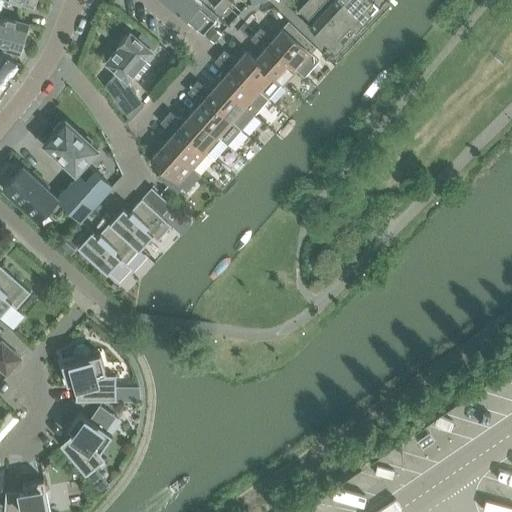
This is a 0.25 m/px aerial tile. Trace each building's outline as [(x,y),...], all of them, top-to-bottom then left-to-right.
[(198,0),(165,0),(214,42),(228,25),(198,0)] [(213,0),(210,3),(220,12),(230,1),(228,0),(213,0)] [(307,0),(298,10),(309,20),(319,8),(309,0),(307,0)] [(309,0),(319,8),(326,0),(309,0)] [(341,0),(334,0),(324,12),(351,36),(365,20),(341,0)] [(378,5),(373,0),(341,0),(365,20),(378,5)] [(310,28),(337,52),(351,36),(324,12),(310,28)] [(18,53),(27,23),(0,14),(0,41),(5,43),(3,48),(18,53)] [(284,28),(270,44),(298,69),(306,76),(320,60),(312,53),(311,53),(316,47),(289,22),(284,28)] [(269,37),(269,33),(262,28),(258,33),(266,40),(269,37)] [(119,46),(105,61),(125,79),(126,80),(127,81),(137,70),(141,74),(150,64),(146,59),(153,51),(152,50),(157,45),(141,31),(136,37),(129,31),(117,44),(119,46)] [(253,38),(259,44),(263,43),(266,40),(258,33),(253,38)] [(257,58),(256,59),(275,76),(275,77),(284,85),(298,69),(270,44),(257,58)] [(233,59),(232,55),(226,49),(221,55),(230,62),(233,59)] [(0,82),(15,61),(0,50),(0,82)] [(248,50),(234,66),(262,91),(269,97),(272,101),(285,87),(284,85),(275,77),(275,76),(256,59),(257,58),(248,50)] [(216,60),(222,66),(227,66),(230,62),(221,55),(216,60)] [(234,66),(220,81),(255,112),(269,97),(262,91),(234,66)] [(116,91),(112,95),(129,120),(144,104),(143,102),(129,82),(127,81),(126,80),(116,91)] [(205,86),(198,80),(194,85),(202,93),(204,90),(205,86)] [(220,81),(206,96),(234,121),(241,128),(255,112),(220,81)] [(188,91),(195,97),(199,96),(202,93),(194,85),(188,91)] [(206,96),(193,111),(221,137),(228,143),(241,128),(234,121),(206,96)] [(178,120),(178,116),(171,110),(167,115),(175,123),(178,120)] [(193,111),(179,126),(212,156),(215,158),(228,143),(221,137),(193,111)] [(161,121),(168,127),(172,127),(175,123),(167,115),(161,121)] [(86,161),(97,149),(89,142),(89,137),(85,134),(81,134),(64,119),(62,121),(58,121),(54,126),(54,130),(42,143),(76,174),(67,185),(91,207),(111,184),(86,161)] [(179,126),(165,142),(193,167),(198,171),(212,156),(179,126)] [(165,142),(151,157),(164,168),(159,174),(169,183),(177,190),(182,185),(187,189),(201,173),(198,171),(193,167),(165,142)] [(64,206),(79,220),(91,207),(67,185),(56,196),(23,165),(3,186),(37,218),(48,206),(57,213),(64,206)] [(123,206),(109,221),(139,248),(151,235),(157,240),(171,224),(161,215),(171,204),(162,196),(151,187),(141,197),(131,208),(132,209),(129,212),(123,206)] [(65,238),(59,244),(70,254),(77,246),(107,272),(108,271),(120,258),(125,263),(139,248),(109,221),(100,232),(98,235),(91,230),(80,220),(64,238),(65,238)] [(0,313),(10,302),(16,307),(30,291),(0,265),(0,264),(0,313)] [(0,368),(6,374),(6,373),(20,358),(11,349),(1,341),(0,342),(0,368)] [(106,375),(100,353),(61,363),(67,383),(75,381),(76,385),(76,400),(116,400),(116,374),(106,375)] [(140,386),(127,386),(127,399),(140,399),(140,386)] [(71,435),(60,445),(85,475),(86,475),(95,467),(105,459),(99,452),(112,433),(106,429),(115,415),(100,404),(90,418),(79,410),(67,427),(73,432),(71,435)] [(10,410),(0,421),(0,438),(19,418),(16,415),(10,410)] [(102,476),(93,483),(100,491),(109,484),(102,476)] [(19,490),(5,489),(3,511),(50,511),(43,478),(23,482),(24,490),(19,490)]
